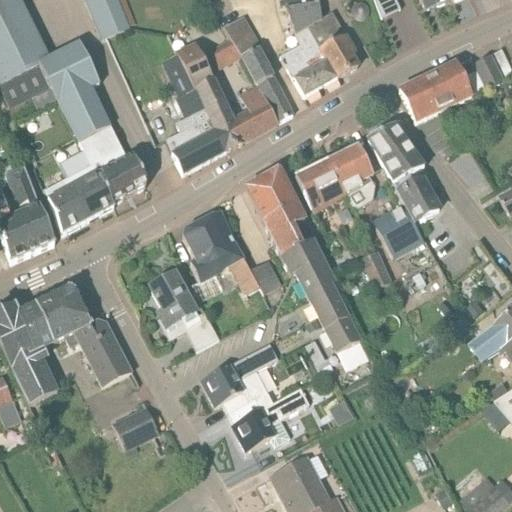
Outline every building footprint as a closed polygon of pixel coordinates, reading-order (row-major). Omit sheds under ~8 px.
[(36,67),(49,61),(17,0),(0,0),(0,87),(1,90),(38,71),(36,67)] [(81,0),(100,44),(130,31),(116,0),(81,0)] [(283,0),(286,13),(295,39),(300,49),(288,56),(295,67),(286,72),(304,103),(336,84),(306,33),(321,24),(317,1),(317,0),(283,0)] [(399,13),(392,0),(372,0),(380,22),(399,13)] [(415,0),(423,16),(436,9),(439,10),(445,7),(446,4),(449,3),(447,0),(415,0)] [(368,15),(368,14),(368,13),(368,12),(368,11),(367,10),(367,9),(366,9),(366,8),(365,7),(364,7),(363,6),(362,6),(361,6),(360,5),(359,5),(358,5),(357,6),(356,6),(355,7),(354,7),(353,8),(353,9),(352,9),(352,10),(351,11),(351,12),(351,13),(351,14),(351,15),(351,16),(351,17),(351,18),(352,19),(353,20),(353,21),(354,21),(354,22),(355,22),(356,22),(356,23),(357,23),(358,23),(359,23),(360,23),(361,23),(362,23),(363,23),(363,22),(364,22),(365,22),(365,21),(366,21),(366,20),(367,19),(368,18),(368,17),(368,16),(368,15)] [(353,57),(336,28),(331,19),(321,24),(306,33),(336,84),(357,71),(350,59),(353,57)] [(264,73),(255,55),(260,52),(242,21),(222,33),(228,43),(240,63),(255,90),(257,89),(279,127),(292,120),(266,72),(264,73)] [(240,63),(228,43),(207,54),(218,74),(240,63)] [(141,184),(144,183),(132,161),(126,164),(116,145),(108,131),(111,130),(92,93),(100,89),(78,46),(49,61),(36,67),(38,71),(50,95),(78,148),(78,147),(90,169),(95,180),(96,179),(112,209),(115,207),(119,207),(121,204),(124,203),(122,199),(132,194),(134,197),(136,196),(140,195),(143,193),(145,192),(141,184)] [(242,149),(241,147),(223,105),(194,51),(178,58),(204,114),(208,123),(225,157),(242,149)] [(502,57),(501,54),(472,69),(475,75),(461,83),(453,69),(398,95),(415,128),(485,93),(486,94),(503,86),(501,82),(511,75),(511,74),(503,57),(502,57)] [(204,114),(178,58),(162,65),(179,101),(175,103),(185,123),(204,114)] [(50,95),(38,71),(1,90),(13,113),(31,104),(49,95),(50,95)] [(253,141),(277,128),(265,107),(261,99),(260,99),(255,90),(241,98),(250,115),(243,119),(253,141)] [(36,115),(54,105),(49,95),(31,104),(36,115)] [(225,157),(208,123),(196,130),(202,142),(198,144),(191,131),(165,145),(171,159),(182,180),(225,157)] [(401,209),(412,228),(439,214),(429,196),(423,200),(417,189),(422,186),(422,185),(416,188),(411,179),(423,173),(393,132),(368,145),(385,173),(393,188),(390,190),(401,209)] [(366,166),(357,150),(328,165),(345,198),(344,199),(354,215),(371,205),(359,186),(367,181),(368,172),(366,166)] [(328,165),(294,182),(305,203),(311,216),(328,209),(344,199),(345,198),(328,165)] [(90,169),(66,182),(89,226),(113,213),(112,209),(96,179),(95,180),(90,169)] [(0,242),(10,268),(54,250),(24,173),(5,181),(9,190),(1,193),(8,211),(0,214),(0,242)] [(301,251),(300,251),(291,233),(305,226),(277,175),(245,194),(280,263),(301,251)] [(89,226),(66,182),(43,194),(61,240),(62,240),(89,226)] [(511,221),(511,198),(500,206),(510,223),(511,221)] [(410,229),(412,228),(401,209),(371,226),(393,264),(421,248),(410,229)] [(230,271),(239,289),(245,300),(258,293),(243,262),(242,262),(219,216),(184,235),(182,242),(195,267),(190,269),(199,287),(230,271)] [(301,251),(280,263),(290,280),(295,278),(322,263),(312,244),(300,251),(301,251)] [(359,264),(374,295),(391,287),(376,256),(359,264)] [(295,278),(305,298),(330,285),(333,283),(322,263),(295,278)] [(267,264),(250,273),(262,298),(280,289),(267,264)] [(188,302),(174,278),(149,292),(162,315),(157,318),(163,328),(161,333),(168,345),(184,336),(195,355),(218,343),(204,317),(197,321),(187,302),(188,302)] [(321,328),(346,315),(330,285),(305,298),(321,328)] [(68,341),(90,328),(74,296),(67,293),(33,310),(33,311),(17,318),(14,311),(0,316),(0,353),(28,411),(56,398),(36,357),(68,341)] [(465,311),(473,322),(483,315),(475,304),(465,311)] [(511,313),(490,331),(505,349),(511,343),(511,313)] [(325,335),(346,375),(367,363),(359,346),(361,345),(346,315),(321,328),(325,335)] [(455,341),(471,331),(464,319),(448,330),(455,341)] [(315,323),(304,329),(308,337),(319,331),(315,323)] [(69,353),(73,351),(80,348),(102,392),(131,378),(132,377),(106,328),(99,324),(90,328),(68,341),(64,343),(69,353)] [(511,343),(505,349),(500,353),(503,358),(507,355),(511,362),(511,343)] [(304,351),(310,362),(320,357),(315,346),(304,351)] [(269,349),(266,350),(203,384),(207,392),(204,393),(214,412),(221,409),(227,419),(248,407),(237,387),(278,365),(269,349)] [(332,375),(326,363),(313,370),(320,382),(332,375)] [(0,421),(4,432),(20,425),(3,383),(0,384),(0,421)] [(502,387),(488,397),(494,405),(508,396),(502,387)] [(245,457),(270,444),(274,453),(290,444),(280,425),(309,410),(300,394),(260,415),(254,404),(248,407),(227,419),(233,430),(231,431),(232,432),(235,430),(238,437),(235,438),(245,457)] [(337,430),(353,422),(343,405),(327,413),(337,430)] [(511,428),(511,416),(506,421),(495,408),(481,417),(498,437),(511,427),(511,428)] [(111,430),(123,455),(158,438),(146,413),(111,430)] [(270,483),(280,501),(282,500),(288,511),(341,511),(336,502),(328,506),(306,464),(307,463),(307,462),(269,483),(270,483)] [(443,511),(452,507),(443,491),(433,497),(441,511),(443,511)] [(492,493),(469,511),(501,511),(506,508),(492,493)]
